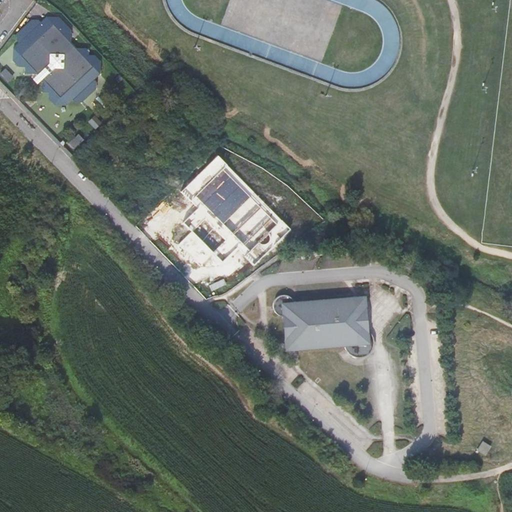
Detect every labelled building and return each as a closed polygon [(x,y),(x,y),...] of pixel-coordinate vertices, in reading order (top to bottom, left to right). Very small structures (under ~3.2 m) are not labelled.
[(37,18),(29,20),(13,34),(12,40),(16,44),(9,50),(7,60),(13,65),(20,66),(21,70),(22,71),(32,71),(37,77),(38,91),(43,92),(44,98),(50,104),(63,104),(67,99),(69,101),(80,101),(94,88),(96,81),(93,77),(97,72),(97,59),(92,53),(85,53),(85,47),(75,47),(67,39),(68,29),(56,16),(46,15),(39,21),(37,18)] [(169,146),(129,184),(219,283),(271,230),(169,146)] [(374,333),(372,330),(369,328),(366,326),(359,325),(358,311),(350,312),(349,298),(291,304),(291,303),(289,300),(286,298),(283,297),(280,296),(277,297),(274,298),(271,300),(270,301),(269,304),(268,307),(268,310),(269,313),(270,316),(273,318),(276,320),(279,321),(282,351),(343,346),(343,348),(345,352),(347,354),(351,357),(354,358),(358,359),(361,359),(365,358),(369,357),(372,354),(374,351),(376,348),(377,344),(377,340),(376,337),(374,333)] [(349,298),(350,312),(358,311),(359,325),(366,326),(362,297),(349,298)] [(487,455),(493,445),(484,438),(477,448),(487,455)]
